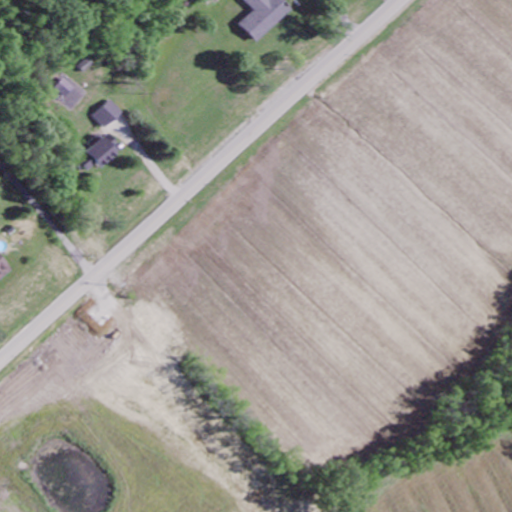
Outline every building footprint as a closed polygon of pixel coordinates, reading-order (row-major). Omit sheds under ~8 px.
[(248,0),(259,12),(244,26),(260,44),(296,13),(284,0),(248,0)] [(70,99),(80,89),(71,80),(61,90),(70,99)] [(98,117),(108,131),(127,115),(117,102),(98,117)] [(120,155),(104,136),(77,159),(89,174),(99,165),(103,169),(120,155)] [(0,279),(11,273),(0,255),(0,279)]
